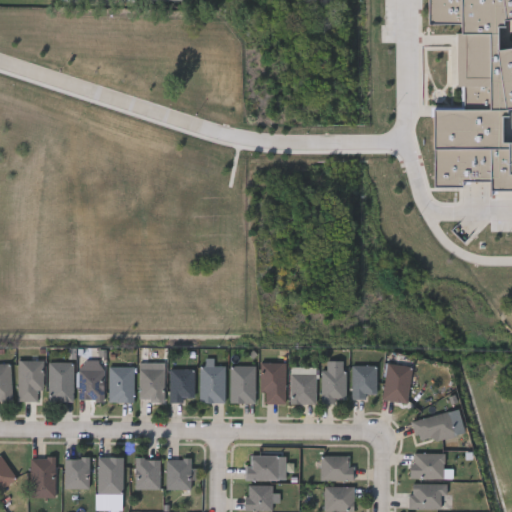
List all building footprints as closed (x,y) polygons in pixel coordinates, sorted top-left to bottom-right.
[(41,360),(41,400),(17,400),(17,360),(41,360)] [(284,402),(261,402),(261,362),(284,362),(284,402)] [(381,398),(386,362),(411,366),(406,402),(381,398)] [(72,371),(72,400),(49,400),(49,371),(55,371),(55,365),(65,365),(65,371),(72,371)] [(199,402),(199,365),(223,365),(223,402),(199,402)] [(254,365),(254,402),(230,402),(230,365),(254,365)] [(375,365),(375,396),(351,396),(351,365),(375,365)] [(133,401),(108,401),(108,366),(133,366),(133,401)] [(163,368),(163,400),(138,400),(138,368),(163,368)] [(183,401),(169,401),(169,368),(193,368),(193,397),(183,397),(183,401)] [(102,369),(102,400),(78,400),(78,369),(102,369)] [(344,400),(321,400),(321,369),(344,369),(344,400)] [(314,373),(314,402),(290,402),(290,373),(314,373)] [(455,434),(416,442),(411,419),(450,411),(455,434)] [(444,451),(444,476),(410,476),(410,451),(444,451)] [(277,455),(277,479),(247,479),(247,455),(277,455)] [(354,464),(354,480),(319,480),(319,455),(349,455),(349,464),(354,464)] [(54,496),(30,496),(30,456),(54,456),(54,496)] [(64,488),(64,457),(88,457),(88,488),(64,488)] [(97,457),(121,457),(121,492),(97,492),(97,457)] [(159,488),(135,488),(135,457),(159,457),(159,488)] [(190,488),(165,488),(165,458),(190,458),(190,488)] [(409,507),(409,482),(445,482),(445,507),(409,507)] [(245,509),(245,484),(272,484),(272,509),(245,509)] [(323,510),(323,486),(353,486),(353,510),(323,510)]
